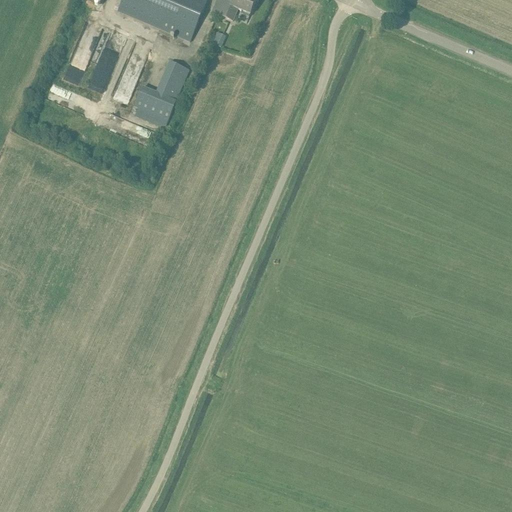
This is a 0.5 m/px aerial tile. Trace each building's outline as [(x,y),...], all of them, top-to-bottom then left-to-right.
[(208,0),(123,0),(118,13),(190,43),(208,0)] [(226,2),(220,16),(228,20),(233,22),(238,11),(251,16),(257,0),(234,0),(233,4),(227,2),(226,2)] [(227,38),(218,34),(212,45),(221,49),(227,38)] [(190,71),(171,63),(157,95),(142,88),(134,109),(139,111),(136,118),(165,130),(190,71)] [(66,98),(69,92),(57,86),(54,91),(66,98)] [(118,88),(114,96),(127,103),(132,95),(118,88)]
